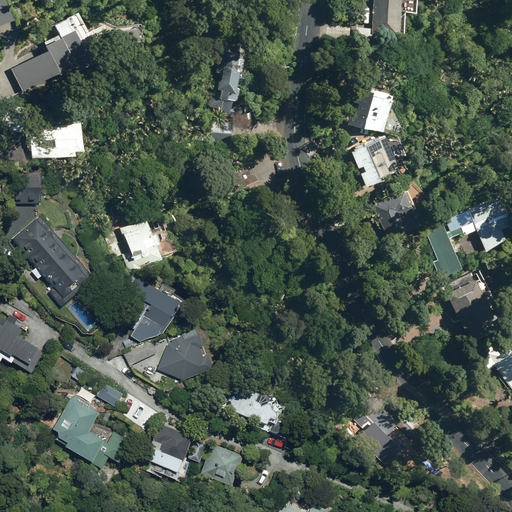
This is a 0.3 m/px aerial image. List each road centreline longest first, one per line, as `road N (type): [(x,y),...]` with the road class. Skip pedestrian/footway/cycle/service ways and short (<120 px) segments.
road 1 (residential): [(511,488),(387,343),(347,251),(298,179),(290,126),(309,0)]
road 2 (unknown): [(0,291),(110,376),(401,511)]
